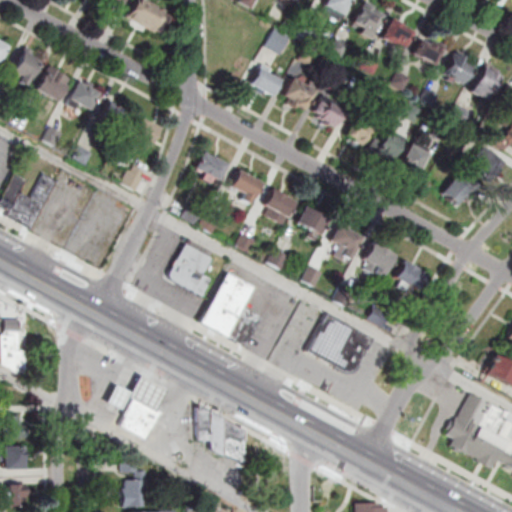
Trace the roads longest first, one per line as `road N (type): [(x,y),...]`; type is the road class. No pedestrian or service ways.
road 1 (residential): [(511,273),(13,0)]
road 2 (primary): [(462,511),(0,259)]
road 3 (residential): [(99,314),(166,184),(190,118),(194,0)]
road 4 (residential): [(511,204),(414,340),(419,370)]
road 5 (residential): [(419,370),(444,359),(511,265)]
